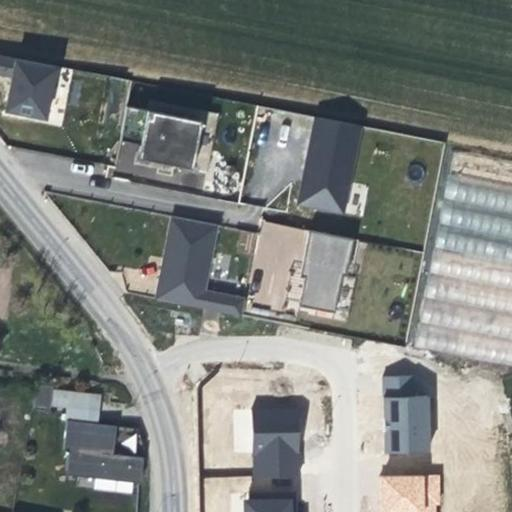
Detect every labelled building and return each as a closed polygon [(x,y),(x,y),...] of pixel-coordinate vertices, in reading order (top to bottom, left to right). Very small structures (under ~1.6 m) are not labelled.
[(6,113),(47,121),(57,67),(0,56),(0,76),(12,79),(6,113)] [(191,160),(199,113),(124,100),(118,136),(140,141),(138,153),(158,156),(191,160)] [(361,126),(314,117),(297,204),(343,214),(361,126)] [(511,192),(446,180),(414,348),(511,366),(511,192)] [(217,221),(169,211),(161,257),(153,296),(240,312),(243,296),(204,288),(217,221)] [(302,311),(339,317),(345,285),(352,286),(358,249),(305,241),(299,276),(307,278),(302,311)] [(431,451),(429,394),(413,395),(412,374),(382,375),(385,453),(431,451)] [(50,411),(53,386),(37,384),(34,409),(50,411)] [(251,409),(254,480),(302,477),(298,406),(251,409)] [(113,454),(116,426),(89,423),(66,420),(63,451),(67,451),(66,471),(140,480),(143,457),(113,454)] [(380,511),(438,511),(438,473),(379,475),(380,511)] [(293,511),(294,499),(243,499),(243,511),(293,511)]
